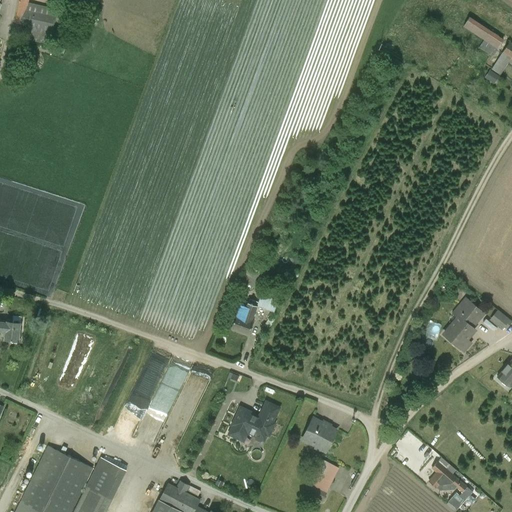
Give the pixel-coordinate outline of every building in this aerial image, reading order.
[(28,0),(19,0),(16,22),(24,24),(27,10),(28,5),(28,0)] [(71,25),(62,23),(61,31),(74,34),(82,6),(78,4),(71,25)] [(65,12),(28,5),(27,10),(56,16),(64,18),(65,12)] [(450,6),(440,23),(489,54),(500,38),(450,6)] [(56,16),(27,10),(24,24),(32,25),(30,34),(52,38),(56,16)] [(511,44),(510,43),(485,80),(494,86),(511,60),(511,44)] [(248,266),(241,279),(240,281),(240,282),(240,283),(241,284),(241,286),(243,288),(244,288),(245,289),(246,289),(248,289),(249,289),(251,289),(252,288),(253,287),(254,286),(257,280),(261,273),(248,266)] [(278,302),(261,295),(257,306),(275,313),(278,302)] [(465,302),(453,317),(458,321),(460,322),(461,321),(472,308),(465,302)] [(247,307),(243,318),(236,315),(232,328),(248,334),(253,321),(252,321),(257,306),(248,303),(247,307)] [(247,307),(240,304),(236,315),(243,318),(247,307)] [(472,308),(461,321),(471,330),(483,316),(472,308)] [(511,324),(498,313),(490,323),(505,336),(511,327),(511,324)] [(21,322),(7,321),(7,322),(6,332),(5,339),(19,340),(21,322)] [(471,330),(461,321),(460,322),(458,321),(444,338),(459,351),(475,333),(471,330)] [(436,343),(439,327),(430,325),(427,341),(436,343)] [(511,359),(494,381),(508,393),(511,388),(511,359)] [(278,408),(267,403),(261,416),(272,421),(278,408)] [(260,418),(250,414),(251,413),(241,408),(233,424),(234,425),(230,433),(239,438),(242,431),(245,433),(248,431),(255,435),(257,438),(260,440),(264,439),(266,433),(269,434),(274,424),(271,423),(272,421),(261,416),(260,418)] [(336,433),(313,420),(303,439),(318,447),(319,444),(327,449),(336,433)] [(70,511),(93,468),(49,445),(15,511),(70,511)] [(126,470),(101,457),(87,486),(112,498),(126,470)] [(322,463),(307,492),(323,500),(338,471),(322,463)] [(456,479),(437,463),(432,469),(437,474),(429,483),(437,490),(440,487),(441,488),(444,484),(445,485),(450,479),(454,482),(456,479)] [(153,474),(138,466),(135,473),(150,480),(153,474)] [(150,480),(135,473),(123,494),(139,502),(150,480)] [(467,489),(456,479),(454,482),(452,484),(462,494),(467,489)] [(184,483),(181,489),(169,482),(159,498),(169,504),(164,511),(176,511),(178,509),(183,511),(193,511),(196,508),(200,500),(197,498),(186,492),(189,486),(184,483)] [(200,491),(190,485),(189,486),(186,492),(197,498),(200,491)] [(104,511),(112,498),(87,486),(73,511),(104,511)] [(471,492),(467,488),(462,494),(466,498),(471,492)] [(139,502),(123,494),(118,504),(134,511),(139,502)] [(465,502),(456,494),(448,503),(457,511),(465,502)]
